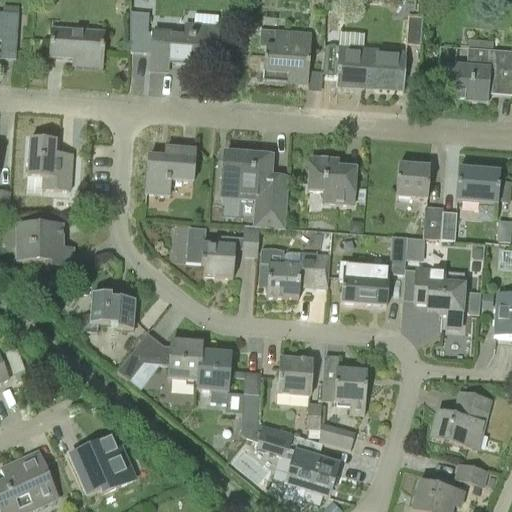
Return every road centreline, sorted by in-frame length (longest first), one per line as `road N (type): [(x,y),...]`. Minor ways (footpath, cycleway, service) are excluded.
road 1 (residential): [(413,357),(247,322),(150,270),(126,220),(126,114)]
road 2 (residential): [(126,114),(511,130)]
road 3 (residential): [(370,511),(413,357)]
road 4 (residential): [(0,102),(126,114)]
